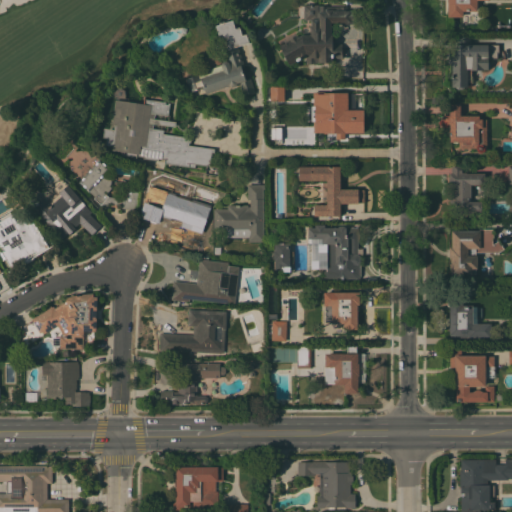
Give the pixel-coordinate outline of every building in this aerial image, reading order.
[(477,0),(477,10),(463,11),(463,16),(448,16),(448,0),(477,0)] [(289,40),(288,39),(294,35),(295,36),(296,35),(297,37),(301,34),(309,34),(309,25),(310,25),(310,20),(303,20),(303,4),(318,4),(318,5),(328,5),(328,6),(348,6),(348,8),(354,8),(354,24),(341,24),(341,22),(331,22),(331,34),(332,34),(332,43),(342,43),(342,57),(332,57),(332,63),(306,63),(306,55),(289,65),(279,46),(289,40)] [(235,28),(239,26),(242,34),(246,33),(249,42),(237,46),(244,65),(241,66),(245,79),(250,77),(254,91),(243,95),(239,82),(237,83),(236,85),(232,86),(229,85),(206,93),(204,87),(189,91),(185,78),(199,74),(198,71),(221,64),(222,61),(227,60),(215,25),(232,19),(235,28)] [(487,58),(487,60),(488,60),(490,62),(490,66),(488,69),(483,69),(483,70),(471,70),(471,68),(467,68),(467,87),(456,87),(456,82),(452,82),(452,65),(449,65),(450,43),(457,43),(457,36),(471,37),(471,44),(499,44),(499,52),(497,52),(497,58),(487,58)] [(304,103),(305,103),(305,105),(307,105),(307,110),(304,110),(304,117),(300,117),(300,116),(298,116),(298,117),(295,117),(295,116),(293,116),(293,117),(289,117),(289,116),(287,116),(287,117),(284,117),(284,116),(281,116),(281,117),(278,117),(278,101),(265,101),(265,85),(280,85),(280,102),(284,102),(284,101),(286,101),(286,102),(289,102),(289,101),(292,101),(292,102),(294,102),(294,101),(297,101),(297,102),(300,102),(300,101),(304,101),(304,103)] [(104,127),(111,128),(115,99),(114,97),(114,90),(119,87),(125,89),(125,96),(123,100),(144,103),(144,99),(166,101),(165,103),(170,104),(168,115),(155,113),(154,118),(176,121),(175,127),(153,123),(153,127),(164,129),(163,133),(191,137),(190,142),(189,142),(189,144),(214,148),(214,152),(211,152),(209,166),(195,163),(195,167),(164,163),(165,159),(158,158),(158,160),(143,158),(143,156),(136,155),(136,156),(121,157),(122,151),(112,150),(113,146),(105,145),(107,138),(103,137),(104,127)] [(346,109),(362,109),(362,132),(343,132),(343,138),(335,138),(335,132),(322,132),(322,103),(317,103),(317,102),(315,102),(315,95),(317,95),(317,93),(322,93),(322,92),(346,92),(346,109)] [(486,148),(459,148),(459,141),(450,141),(450,123),(449,123),(449,122),(443,122),(443,115),(449,115),(449,102),(460,102),(460,115),(479,115),(479,118),(486,118),(486,148)] [(117,203),(117,204),(112,203),(112,202),(108,202),(107,206),(101,205),(101,204),(94,198),(95,196),(89,191),(88,191),(86,189),(86,188),(79,181),(100,158),(110,167),(109,169),(111,171),(111,172),(112,174),(112,177),(111,179),(111,180),(111,182),(111,184),(110,185),(111,186),(112,187),(111,188),(108,191),(107,191),(106,191),(105,190),(104,191),(109,196),(122,197),(123,183),(135,184),(134,190),(140,190),(138,210),(122,208),(122,204),(117,203)] [(481,211),(454,212),(454,208),(449,208),(449,195),(452,195),(452,185),(449,185),(449,176),(449,173),(451,173),(451,165),(462,165),(462,173),(484,172),(485,184),(471,184),(471,201),(481,201),(481,211)] [(499,182),(511,181),(511,165),(499,166),(499,182)] [(340,189),(364,189),(364,202),(340,203),(340,215),(314,215),(314,204),(327,204),(327,180),(299,180),(299,166),(340,166),(340,189)] [(195,191),(193,198),(211,205),(202,233),(182,226),(180,230),(166,225),(168,222),(159,219),(158,224),(139,218),(140,216),(138,216),(146,191),(143,190),(146,184),(149,185),(150,182),(156,184),(155,187),(167,191),(167,190),(175,193),(178,185),(195,191)] [(48,202),(68,183),(81,198),(77,202),(84,210),(85,208),(90,212),(91,211),(97,217),(96,218),(103,225),(92,235),(87,230),(86,232),(72,218),(65,225),(72,232),(60,242),(30,207),(43,196),(48,202)] [(264,184),(264,224),(263,224),(263,241),(247,241),(247,237),(223,237),(223,231),(213,231),(213,208),(227,208),(227,204),(248,204),(248,206),(250,206),(250,199),(247,199),(247,184),(264,184)] [(0,220),(12,214),(15,220),(22,216),(27,225),(33,221),(49,247),(34,256),(35,257),(25,263),(25,262),(12,270),(5,258),(3,260),(0,255),(0,220)] [(358,230),(358,232),(359,236),(358,241),(358,253),(360,255),(360,262),(358,263),(360,264),(360,276),(359,278),(348,278),(348,279),(334,279),(334,278),(324,278),(324,268),(325,268),(325,243),(317,243),(317,238),(308,238),(308,227),(315,227),(315,224),(324,224),(324,227),(338,227),(340,225),(343,225),(345,227),(358,227),(358,230)] [(276,225),(279,228),(279,233),(276,235),(272,235),(270,232),(269,228),(272,225),(276,225)] [(479,230),(479,228),(493,228),(493,237),(492,238),(492,244),(498,240),(504,248),(499,252),(475,252),(475,255),(477,255),(477,268),(476,268),(476,274),(472,274),(472,275),(451,275),(450,269),(449,268),(450,263),(451,262),(451,258),(449,258),(449,246),(451,246),(451,230),(479,230)] [(290,267),(284,267),(284,269),(275,270),(275,259),(273,259),(273,250),(274,250),(274,242),(289,242),(290,267)] [(239,263),(235,303),(189,298),(189,301),(171,299),(173,280),(196,283),(199,259),(239,263)] [(359,291),(359,304),(357,304),(357,328),(354,329),(354,330),(347,330),(347,329),(344,329),(344,323),(331,323),(331,322),(325,322),(325,305),(324,305),(324,292),(359,291)] [(42,331),(40,333),(31,318),(45,310),(45,308),(50,305),(52,306),(54,305),(55,307),(65,301),(65,299),(66,298),(67,297),(70,296),(74,295),(81,294),(90,293),(93,293),(93,296),(97,296),(97,309),(96,309),(96,310),(96,312),(97,313),(96,314),(96,316),(96,317),(96,330),(83,330),(83,348),(59,348),(59,351),(56,351),(56,345),(52,345),(53,337),(60,337),(60,336),(63,334),(57,325),(43,333),(42,331)] [(462,297),(462,305),(472,304),(472,306),(477,306),(477,323),(490,323),(491,337),(470,337),(469,335),(461,335),(461,345),(450,345),(449,297),(462,297)] [(226,311),(225,329),(224,329),(223,353),(185,351),(185,352),(159,350),(160,332),(193,334),(193,325),(187,325),(188,309),(226,311)] [(286,340),(271,340),(272,320),(286,321),(286,340)] [(262,341),(264,349),(251,353),(249,345),(262,341)] [(310,368),(297,368),(297,346),(310,346),(310,368)] [(346,353),(346,346),(356,346),(356,353),(364,353),(365,382),(358,382),(358,393),(344,393),(344,384),(334,384),(334,383),(324,383),(324,365),(325,365),(325,353),(346,353)] [(456,401),(456,389),(457,389),(457,386),(455,386),(455,372),(449,373),(449,346),(461,346),(461,355),(485,355),(485,356),(494,356),(494,366),(495,366),(495,377),(485,377),(485,385),(494,385),(494,401),(456,401)] [(272,366),(297,366),(297,371),(270,371),(270,369),(266,369),(266,359),(272,359),(272,366)] [(78,363),(79,376),(78,376),(78,379),(76,379),(77,391),(85,391),(85,392),(89,391),(89,394),(90,394),(90,402),(89,402),(89,405),(85,405),(77,406),(77,405),(75,405),(75,404),(65,405),(65,397),(47,397),(46,386),(47,386),(47,374),(42,374),(42,361),(62,360),(62,361),(78,361),(78,363)] [(219,366),(223,366),(225,368),(225,372),(223,374),(219,373),(219,377),(201,377),(201,374),(196,374),(197,395),(205,395),(207,397),(207,401),(205,403),(160,403),(160,390),(173,390),(173,391),(178,391),(178,363),(219,363),(219,366)] [(494,509),(489,509),(479,509),(479,511),(460,511),(460,496),(465,496),(465,492),(460,492),(460,486),(459,486),(459,470),(460,470),(460,459),(487,459),(487,460),(495,460),(495,464),(505,464),(505,459),(511,459),(511,480),(507,480),(507,479),(487,479),(487,485),(494,485),(494,496),(489,495),(489,501),(494,501),(494,509)] [(312,461),(312,460),(325,460),(325,461),(349,461),(349,472),(351,472),(351,475),(353,475),(353,481),(351,481),(351,484),(350,484),(350,493),(355,493),(355,507),(345,507),(345,506),(325,506),(325,508),(316,508),(316,495),(319,495),(319,473),(313,473),(313,475),(297,475),(297,473),(296,473),(296,463),(297,463),(297,461),(312,461)] [(223,466),(223,480),(221,480),(221,492),(218,492),(218,507),(206,507),(206,509),(188,509),(188,507),(184,507),(181,511),(175,511),(173,507),(173,503),(175,500),(176,500),(176,486),(174,486),(174,478),(176,478),(175,466),(189,466),(189,465),(191,463),(193,462),(194,462),(196,463),(198,464),(199,466),(223,466)] [(0,465),(52,465),(52,482),(47,482),(47,498),(68,498),(68,511),(0,511),(0,492),(11,492),(11,481),(0,481),(0,465)] [(245,511),(245,503),(227,504),(227,511),(245,511)]
